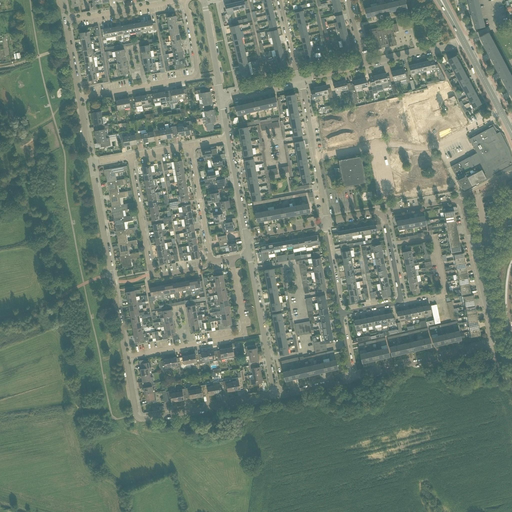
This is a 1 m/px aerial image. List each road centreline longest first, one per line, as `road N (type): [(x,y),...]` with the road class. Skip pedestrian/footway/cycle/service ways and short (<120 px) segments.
road 1 (residential): [(125,357),(92,162)]
road 2 (residential): [(79,98),(198,75),(183,0)]
road 3 (residential): [(313,157),(374,145),(430,147),(500,111)]
road 4 (residential): [(125,357),(238,335),(227,257)]
road 5 (residential): [(275,390),(249,251)]
road 6 (residential): [(352,374),(488,346)]
road 7 (residential): [(142,417),(275,390)]
road 8 (residential): [(211,263),(188,145)]
